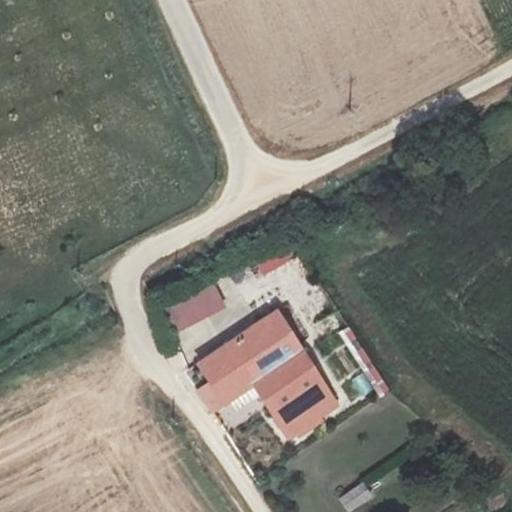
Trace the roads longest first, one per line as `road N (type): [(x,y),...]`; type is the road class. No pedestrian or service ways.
road 1 (unclassified): [(260,192),(137,254),(128,287),(134,310),(260,511)]
road 2 (unclassified): [(511,65),(260,192)]
road 3 (unclassified): [(175,0),(260,192)]
